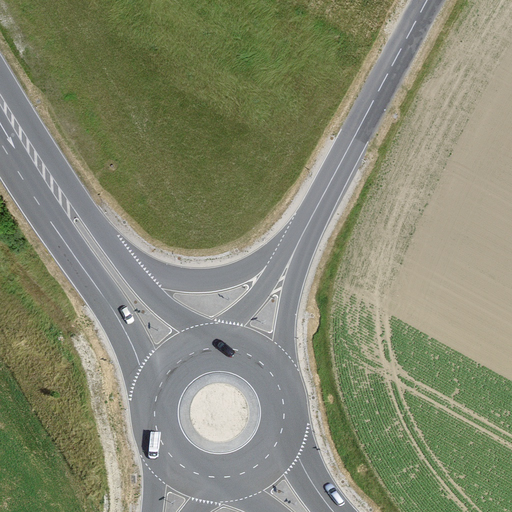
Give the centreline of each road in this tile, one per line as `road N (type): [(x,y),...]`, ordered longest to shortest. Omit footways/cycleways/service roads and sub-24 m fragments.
road 1 (primary): [(0,115),(157,397)]
road 2 (tertiary): [(281,393),(296,276),(372,102)]
road 3 (track): [(116,511),(89,356),(2,250)]
road 4 (primary): [(128,267),(0,93)]
road 5 (tertiary): [(372,102),(287,246)]
road 6 (primary): [(287,246),(211,279),(128,267)]
road 7 (tertiary): [(287,246),(217,349)]
